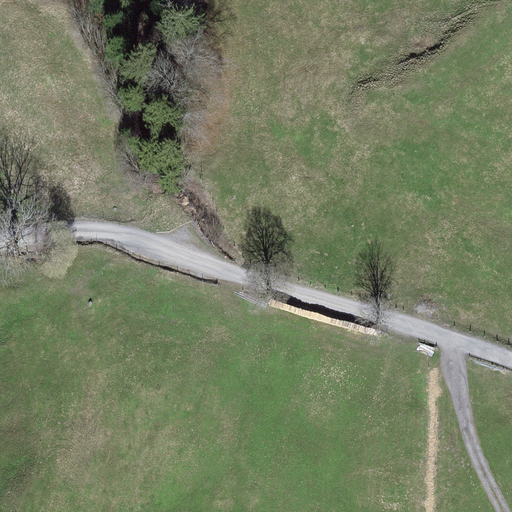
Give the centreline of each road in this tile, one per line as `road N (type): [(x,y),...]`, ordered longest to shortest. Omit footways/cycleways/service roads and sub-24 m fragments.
road 1 (track): [(511,354),(152,235),(0,228)]
road 2 (track): [(501,511),(469,441),(458,336)]
